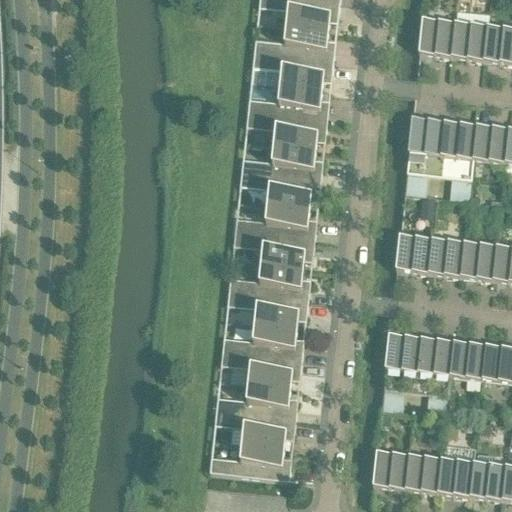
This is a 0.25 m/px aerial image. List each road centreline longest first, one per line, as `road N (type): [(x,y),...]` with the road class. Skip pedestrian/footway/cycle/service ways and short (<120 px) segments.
road 1 (secondary): [(11,511),(47,211),(43,0)]
road 2 (secondary): [(23,198),(0,425)]
road 3 (residential): [(352,308),(374,91)]
road 4 (residential): [(329,511),(352,308)]
road 5 (secondary): [(15,0),(23,198)]
road 6 (residential): [(511,323),(352,308)]
road 7 (residential): [(511,104),(374,91)]
